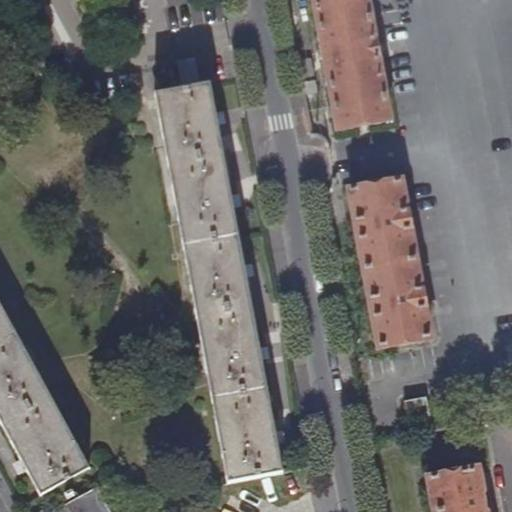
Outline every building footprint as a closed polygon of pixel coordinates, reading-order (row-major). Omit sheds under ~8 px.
[(311,0),(337,134),(388,124),(365,0),(311,0)] [(280,472),(207,83),(197,85),(193,58),(175,62),(180,89),(152,94),(224,484),(280,472)] [(298,65),(301,81),(313,79),(310,63),(298,65)] [(379,352),(430,341),(400,185),(349,194),(379,352)] [(87,470),(0,310),(0,428),(38,498),(87,470)] [(430,421),(426,401),(405,404),(410,425),(430,421)] [(483,494),(478,471),(428,480),(434,511),(483,511),(481,495),(483,494)] [(107,511),(94,488),(51,511),(107,511)]
